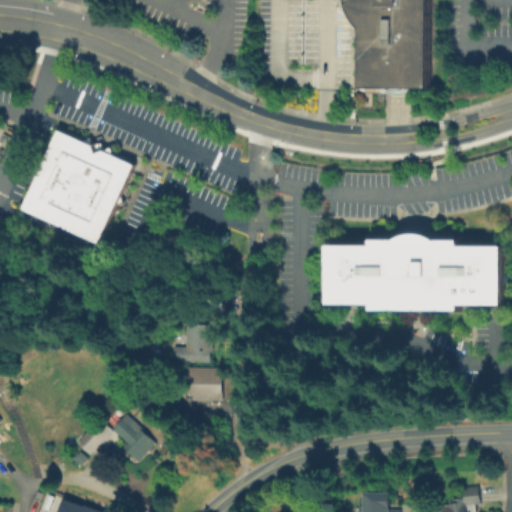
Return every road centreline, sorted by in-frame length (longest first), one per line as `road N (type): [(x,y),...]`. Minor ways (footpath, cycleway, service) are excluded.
road 1 (tertiary): [(60,32),(281,126),(325,136),(407,137)]
road 2 (secondary): [(511,431),(389,438),(292,456),(205,511)]
road 3 (residential): [(242,483),(244,269)]
